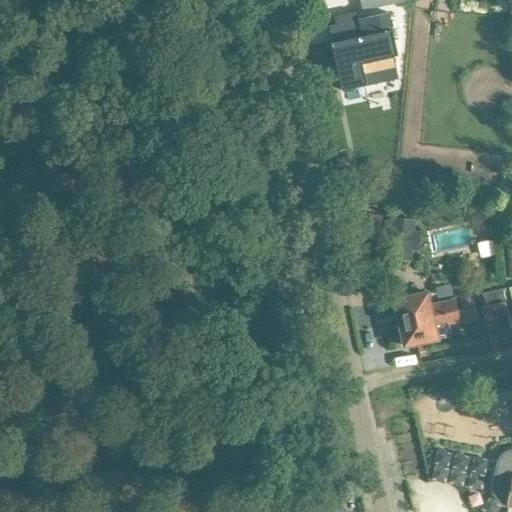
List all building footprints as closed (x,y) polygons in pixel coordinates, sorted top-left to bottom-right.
[(331,43),(341,90),(397,78),(392,56),(398,54),(392,29),(388,11),(357,18),(358,19),(328,26),(332,42),(331,43)] [(483,227),(494,217),(483,207),(473,217),(483,227)] [(414,220),(394,218),(390,258),(409,260),(411,248),(408,248),(410,232),(413,233),(414,220)] [(502,288),(482,293),(485,305),(504,300),(502,288)] [(399,322),(458,311),(455,299),(430,304),(427,292),(394,299),(399,322)] [(504,300),(485,305),(487,317),(507,312),(504,300)] [(460,321),(458,311),(399,322),(404,346),(437,340),(434,326),(460,321)] [(479,331),(483,348),(492,346),(489,329),(479,331)] [(496,496),(500,501),(506,503),(506,505),(511,506),(511,450),(511,451),(505,453),(500,458),(497,464),(493,484),(494,490),(496,496)]
